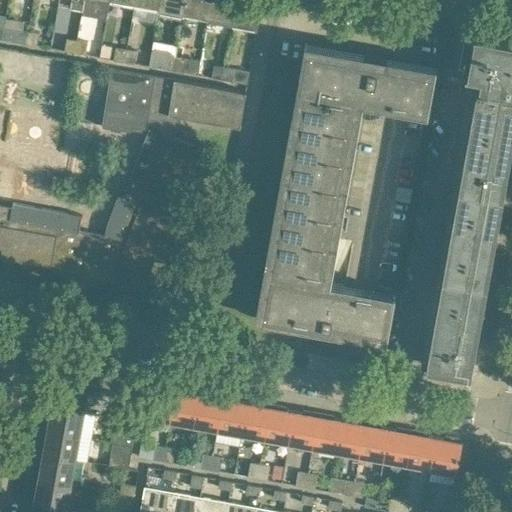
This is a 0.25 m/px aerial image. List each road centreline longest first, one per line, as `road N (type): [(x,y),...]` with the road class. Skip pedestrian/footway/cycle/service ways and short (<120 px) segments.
road 1 (unclassified): [(509,421),(31,331)]
road 2 (residential): [(0,508),(31,331)]
